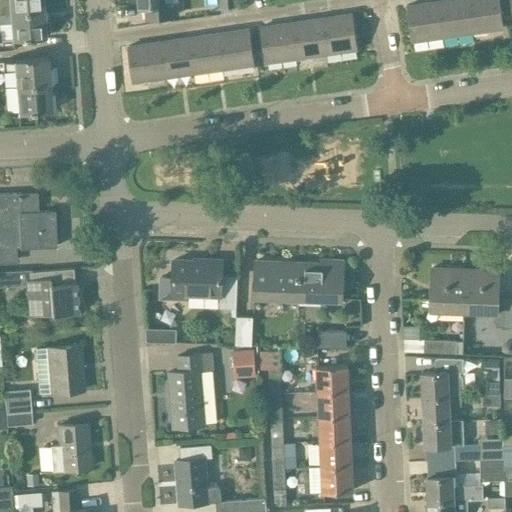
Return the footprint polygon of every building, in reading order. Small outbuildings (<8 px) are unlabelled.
[(0,0),(0,12),(46,9),(45,0),(0,0)] [(171,3),(165,3),(164,0),(137,0),(138,7),(144,6),(145,18),(172,16),(171,3)] [(219,0),(220,8),(237,7),(236,0),(219,0)] [(444,0),(438,1),(443,36),(458,34),(472,32),(467,0),(444,0)] [(498,0),(467,0),(472,32),(502,28),(498,0)] [(438,1),(408,5),(413,41),(443,36),(438,1)] [(12,38),(48,35),(46,9),(0,12),(0,24),(10,24),(12,38)] [(321,18),(326,53),(356,49),(351,13),(321,18)] [(326,53),(321,18),(291,22),(296,57),(326,53)] [(296,57),(291,22),(261,27),(266,62),(296,57)] [(218,33),(223,69),(253,64),(248,29),(218,33)] [(223,69),(218,33),(188,38),(193,73),(223,69)] [(193,73),(188,38),(159,42),(164,77),(193,73)] [(164,77),(159,42),(128,46),(134,82),(164,77)] [(2,72),(14,71),(15,86),(52,83),(50,56),(13,59),(13,62),(2,63),(2,72)] [(52,83),(15,86),(17,111),(54,108),(52,83)] [(11,248),(56,246),(55,210),(37,210),(37,192),(0,193),(0,262),(12,262),(11,248)] [(235,308),(236,276),(221,276),(222,260),(203,259),(203,261),(174,260),(173,277),(161,276),(160,297),(175,298),(176,294),(219,296),(219,307),(235,308)] [(298,298),(299,262),(254,261),(253,297),(298,298)] [(299,262),(298,298),(341,299),(343,263),(299,262)] [(464,310),(465,268),(431,267),(430,309),(464,310)] [(72,268),(28,272),(29,279),(24,279),(27,316),(58,313),(58,314),(77,313),(74,282),(73,282),(72,268)] [(465,268),(464,310),(495,311),(495,326),(511,326),(511,297),(497,297),(498,269),(465,268)] [(15,271),(0,271),(0,284),(11,284),(15,279),(15,271)] [(251,345),(252,317),(236,316),(235,345),(251,345)] [(149,341),(180,341),(179,327),(148,327),(149,341)] [(346,344),(347,331),(318,330),(318,346),(347,347),(347,344),(346,344)] [(463,341),(457,341),(424,339),(424,352),(457,354),(463,354),(463,341)] [(79,345),(35,349),(39,394),(83,390),(79,345)] [(234,348),(233,375),(258,376),(259,349),(234,348)] [(279,351),(260,351),(261,369),(269,369),(270,393),(281,393),(279,351)] [(178,371),(169,372),(173,428),(204,425),(204,423),(216,422),(212,369),(213,369),(211,353),(177,356),(178,371)] [(421,373),(423,398),(461,395),(461,394),(463,394),(463,376),(460,376),(460,372),(463,372),(463,358),(438,357),(438,359),(436,359),(437,372),(421,373)] [(500,359),(482,359),(482,369),(499,370),(500,359)] [(318,391),(349,389),(347,364),(317,365),(318,391)] [(29,389),(3,391),(5,413),(31,412),(29,389)] [(349,389),(318,391),(319,416),(350,414),(349,389)] [(271,418),(282,417),(281,393),(270,393),(271,418)] [(500,394),(483,395),(484,405),(501,404),(500,394)] [(450,420),(449,406),(461,405),(461,395),(423,398),(424,421),(450,420)] [(6,426),(32,424),(31,412),(5,413),(6,426)] [(350,414),(319,416),(320,440),(351,439),(350,414)] [(272,443),(283,442),(282,417),(271,418),(272,443)] [(450,420),(424,421),(425,446),(451,445),(451,444),(462,444),(464,444),(463,419),(450,420)] [(57,426),(59,446),(49,447),(52,472),(90,468),(85,423),(57,426)] [(504,439),(504,446),(511,445),(511,435),(503,436),(503,439),(504,439)] [(351,439),(320,440),(321,465),(352,464),(351,439)] [(480,459),(504,458),(504,446),(504,439),(503,439),(479,439),(480,459)] [(273,468),(285,467),(283,442),(272,443),(273,468)] [(208,503),(208,502),(221,501),(220,488),(217,485),(207,486),(204,459),(212,458),(211,444),(191,446),(192,458),(177,460),(181,505),(208,503)] [(504,458),(480,459),(480,481),(505,481),(504,470),(504,458)] [(321,465),(309,466),(310,491),(353,489),(352,464),(321,465)] [(274,493),(286,493),(285,467),(273,468),(274,493)] [(483,485),(454,486),(453,475),(426,476),(427,501),(454,499),(454,500),(483,499),(483,485)] [(11,486),(0,486),(0,510),(13,510),(11,486)] [(93,511),(93,508),(77,510),(76,490),(52,493),(53,511),(61,511),(93,511)] [(40,493),(17,495),(17,511),(30,511),(30,505),(41,504),(40,493)] [(505,497),(487,498),(488,508),(505,508),(505,497)] [(225,502),(226,511),(259,511),(266,511),(265,498),(225,502)] [(454,499),(427,501),(427,511),(467,511),(467,499),(454,500),(454,499)]
